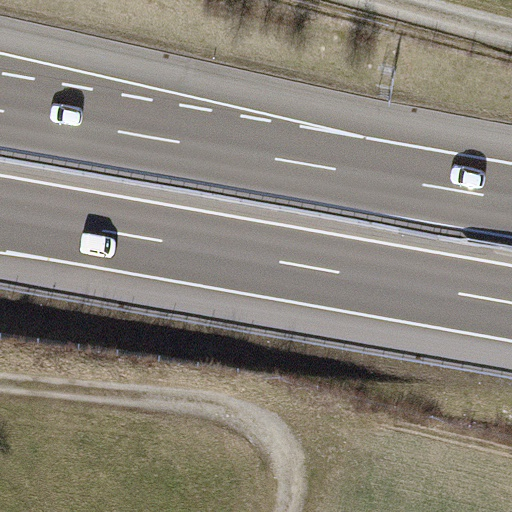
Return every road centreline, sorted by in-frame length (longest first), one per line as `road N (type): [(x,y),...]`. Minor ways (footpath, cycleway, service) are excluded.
road 1 (motorway): [(511,199),(0,109)]
road 2 (motorway): [(0,212),(511,302)]
road 3 (track): [(286,511),(303,478),(293,434),(164,402),(0,386)]
road 4 (track): [(378,0),(511,34)]
